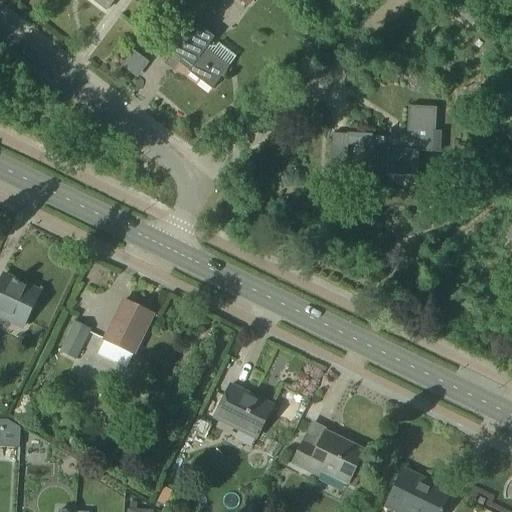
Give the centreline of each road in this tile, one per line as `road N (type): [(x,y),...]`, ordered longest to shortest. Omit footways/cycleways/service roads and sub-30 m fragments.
road 1 (tertiary): [(511,417),(166,248)]
road 2 (residential): [(166,248),(186,201),(181,165),(0,25)]
road 3 (tertiary): [(166,248),(0,167)]
